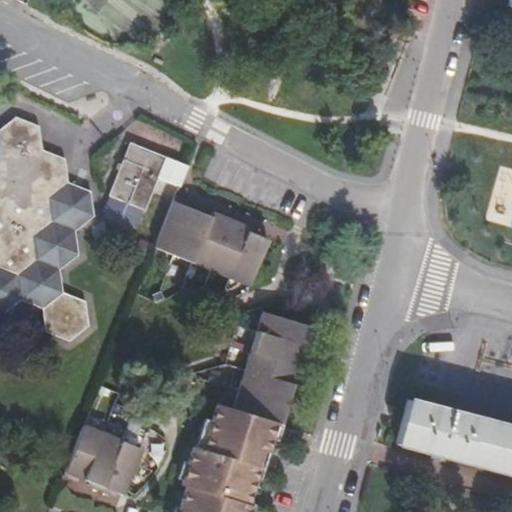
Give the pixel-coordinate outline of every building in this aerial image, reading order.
[(0,127),(0,312),(2,313),(19,299),(43,308),(42,309),(45,332),(69,342),(88,326),(85,301),(64,293),(62,294),(59,269),(77,255),(73,231),(93,216),(91,191),(68,182),(64,159),(42,150),(40,127),(15,117),(0,127)] [(147,209),(158,178),(178,185),(186,166),(166,158),(129,144),(109,194),(113,196),(108,206),(111,212),(133,219),(139,216),(142,207),(147,209)] [(188,206),(173,199),(153,248),(173,256),(175,251),(194,258),(192,264),(232,280),(234,275),(252,281),(265,246),(259,244),(263,236),(251,231),(248,239),(241,236),(243,228),(218,218),(214,226),(209,223),(212,215),(199,210),(197,219),(185,214),(188,206)] [(293,366),(297,352),(305,354),(311,335),(312,331),(305,328),(306,322),(266,311),(236,408),(274,420),(282,422),(286,413),(288,409),(281,405),(284,394),(292,397),(294,390),(301,369),(293,366)] [(511,511),(511,424),(406,397),(394,444),(431,454),(449,458),(511,475),(511,511)] [(252,482),(254,474),(252,473),(260,448),(265,449),(267,443),(274,420),(236,408),(214,402),(200,448),(190,445),(178,484),(183,486),(175,511),(247,511),(250,504),(246,502),(252,482)] [(140,451),(81,428),(62,477),(77,483),(80,476),(89,479),(88,487),(114,497),(118,490),(123,492),(140,451)]
